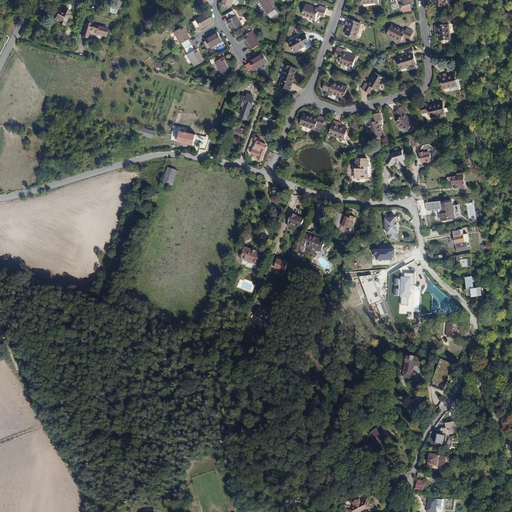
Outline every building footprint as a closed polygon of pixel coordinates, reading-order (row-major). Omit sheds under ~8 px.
[(272,0),(261,0),(259,1),(266,14),(277,8),(272,0)] [(397,0),(400,8),(411,4),(409,0),(397,0)] [(56,19),(55,21),(65,26),(70,14),(71,14),(71,13),(72,12),(71,11),(70,10),(71,9),(72,7),(71,5),(70,4),(69,4),(68,4),(66,5),(66,6),(65,7),(64,7),(63,10),(60,9),(55,19),(56,19)] [(315,19),(316,14),(323,16),(326,8),(318,6),(317,8),(305,4),(301,15),(315,19)] [(229,19),(236,15),(234,11),(226,14),(229,19)] [(207,14),(196,19),(199,27),(201,29),(212,24),(207,14)] [(238,15),(236,15),(229,19),(228,20),(233,30),(243,25),(238,15)] [(355,38),(360,24),(346,19),(344,26),(347,27),(344,35),(355,38)] [(108,30),(86,23),(82,36),(88,38),(90,30),(96,32),(96,33),(106,36),(108,30)] [(450,39),(448,23),(434,25),(434,32),(437,32),(438,40),(450,39)] [(400,42),(403,37),(409,39),(412,32),(406,29),(405,31),(391,25),(386,36),(400,42)] [(181,43),(188,39),(189,39),(182,27),(173,32),(180,44),(181,43)] [(252,31),(245,34),(243,35),(250,48),(260,43),(253,30),(252,31)] [(207,39),(211,48),(222,42),(217,32),(206,38),(207,39)] [(306,35),(299,38),(299,37),(288,42),(294,52),(304,47),(303,45),(310,42),(306,35)] [(191,45),(188,39),(181,43),(184,49),(191,45)] [(206,50),(211,48),(207,39),(202,42),(206,50)] [(194,50),(191,45),(184,49),(187,54),(194,50)] [(355,56),(343,53),(344,50),(336,48),(334,56),(340,58),(338,64),(351,68),(355,56)] [(196,49),(194,50),(187,54),(186,55),(193,67),(203,61),(196,49)] [(396,59),(400,69),(416,64),(412,51),(405,53),(406,56),(396,59)] [(213,58),(215,61),(223,57),(222,53),(213,58)] [(249,61),(250,62),(254,69),(254,70),(268,63),(263,53),(249,61)] [(223,57),(215,61),(221,75),(232,70),(225,56),(223,57)] [(254,69),(250,62),(245,64),(249,72),(254,69)] [(297,68),(286,64),(279,85),(290,89),(297,68)] [(364,83),(360,90),(368,94),(372,88),(377,91),(384,79),(374,73),(367,85),(364,83)] [(442,90),(458,86),(454,75),(447,77),(445,73),(438,75),(442,90)] [(331,84),(325,82),(322,90),(329,92),(328,94),(344,98),(347,87),(332,82),(331,84)] [(240,114),(238,119),(246,122),(251,110),(249,109),(250,107),(251,107),(254,100),(252,99),(253,95),(247,93),(246,97),(242,95),(238,105),(243,107),(240,114)] [(443,102),(429,106),(429,103),(421,105),(423,113),(429,112),(431,117),(446,113),(443,102)] [(396,122),(407,132),(415,123),(404,114),(406,111),(401,107),(395,113),(400,118),(396,122)] [(383,135),(379,121),(382,119),(379,112),(371,115),(373,121),(368,123),(373,138),(383,135)] [(271,114),(268,113),(268,114),(265,113),(262,121),(269,124),(268,125),(272,127),(276,117),(270,115),(271,114)] [(304,114),(301,125),(316,130),(318,125),(324,127),(327,119),(320,116),(319,119),(304,114)] [(334,120),(329,134),(344,139),(348,129),(340,126),(341,122),(334,120)] [(133,133),(150,139),(153,131),(136,126),(133,133)] [(241,131),(237,130),(232,128),(228,138),(233,139),(234,137),(241,139),(243,132),(241,131)] [(179,132),(177,141),(194,145),(196,135),(179,132)] [(418,136),(411,137),(412,147),(420,145),(418,136)] [(265,144),(256,140),(254,147),(261,149),(260,152),(252,149),(251,153),(257,156),(257,158),(261,160),(267,146),(265,146),(265,144)] [(462,152),(465,159),(471,156),(469,150),(462,152)] [(404,159),(402,151),(391,155),(389,158),(388,157),(385,162),(392,166),(395,160),(398,160),(398,161),(404,159)] [(425,151),(419,152),(421,163),(430,161),(430,158),(433,157),(432,153),(429,154),(429,152),(425,152),(425,151)] [(355,169),(354,169),(354,178),(369,178),(369,158),(356,158),(355,169)] [(177,172),(168,169),(164,181),(173,184),(177,172)] [(448,181),(454,180),(454,184),(458,183),(459,186),(465,185),(463,172),(457,173),(457,176),(447,178),(448,181)] [(440,201),(425,203),(427,211),(441,209),(440,203),(440,201)] [(454,219),(452,201),(440,203),(441,209),(441,213),(439,214),(440,221),(454,219)] [(305,218),(292,213),(287,225),(297,229),(298,226),(302,228),(305,218)] [(342,214),(338,213),(333,226),(338,228),(342,216),(342,214)] [(353,223),(354,218),(350,216),(349,218),(342,216),(338,228),(337,230),(344,232),(346,227),(352,229),(354,223),(353,223)] [(399,227),(398,222),(396,222),(396,217),(384,218),(386,234),(388,234),(389,239),(397,239),(397,233),(398,233),(397,227),(399,227)] [(277,230),(269,227),(265,240),(272,243),(277,230)] [(307,248),(305,252),(314,255),(316,251),(320,253),(325,239),(312,234),(312,233),(305,231),(300,246),(307,248)] [(461,235),(453,237),(455,245),(465,242),(463,235),(461,235)] [(465,242),(455,245),(456,252),(468,249),(466,242),(465,242)] [(262,256),(259,255),(260,253),(244,247),(239,259),(256,265),(257,262),(260,263),(262,256)] [(395,249),(374,250),(374,255),(376,255),(376,260),(393,259),(393,254),(395,254),(395,249)] [(461,263),(461,267),(474,265),(473,258),(471,258),(470,254),(457,256),(458,264),(461,263)] [(276,259),(272,273),(284,276),(288,262),(276,259)] [(401,297),(401,304),(407,305),(408,286),(414,286),(415,273),(405,273),(404,279),(402,278),(401,297)] [(371,275),(359,277),(370,305),(381,300),(371,275)] [(473,288),(470,289),(470,296),(471,297),(482,296),(481,287),(473,288)] [(276,314),(259,307),(254,319),(260,322),(261,319),(267,322),(266,324),(271,326),(276,314)] [(457,337),(458,323),(446,322),(446,337),(457,337)] [(421,359),(407,355),(402,376),(413,379),(415,374),(412,372),(414,365),(419,367),(421,359)] [(432,387),(444,391),(453,363),(439,359),(432,381),(432,387)] [(450,422),(445,423),(445,428),(440,429),(440,433),(440,435),(437,434),(435,443),(443,445),(444,436),(444,434),(445,433),(447,433),(447,435),(457,433),(455,421),(450,422)] [(376,428),(369,434),(382,447),(395,435),(388,427),(381,433),(376,428)] [(446,457),(430,453),(427,464),(444,467),(446,457)] [(423,480),(417,479),(415,489),(423,491),(423,485),(422,485),(423,480)] [(350,501),(352,504),(350,505),(349,502),(346,504),(349,511),(362,511),(372,508),(367,498),(360,500),(359,497),(350,501)] [(442,499),(428,497),(426,511),(431,511),(434,511),(435,508),(441,509),(442,499)]
